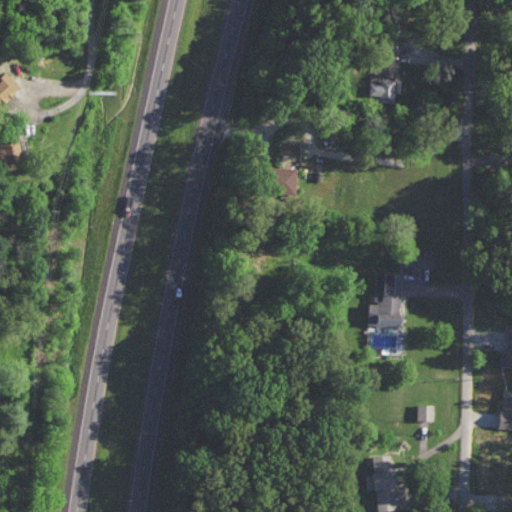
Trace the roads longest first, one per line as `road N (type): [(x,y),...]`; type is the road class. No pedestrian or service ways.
road 1 (trunk): [(131,511),(161,342),(245,0)]
road 2 (trunk): [(179,0),(73,511)]
